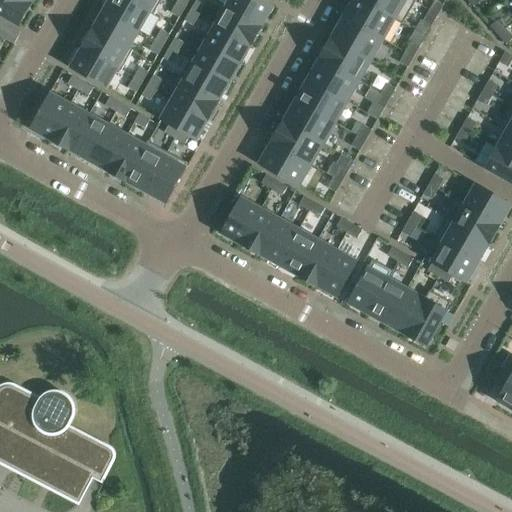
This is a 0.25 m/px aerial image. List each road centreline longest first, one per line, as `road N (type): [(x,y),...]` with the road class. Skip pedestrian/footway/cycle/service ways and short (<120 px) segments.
road 1 (residential): [(448,387),(173,243)]
road 2 (residential): [(173,243),(318,0)]
road 3 (residential): [(173,243),(0,146)]
road 4 (residential): [(0,123),(69,0)]
road 5 (residential): [(511,274),(448,387)]
